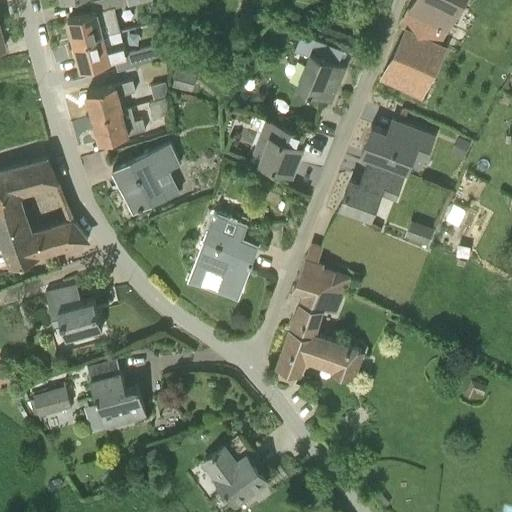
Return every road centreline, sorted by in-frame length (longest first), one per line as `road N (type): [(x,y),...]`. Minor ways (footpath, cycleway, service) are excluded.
road 1 (residential): [(249,370),(141,285),(94,223),(76,186),(25,0)]
road 2 (residential): [(397,0),(249,370)]
road 3 (residential): [(358,511),(249,370)]
